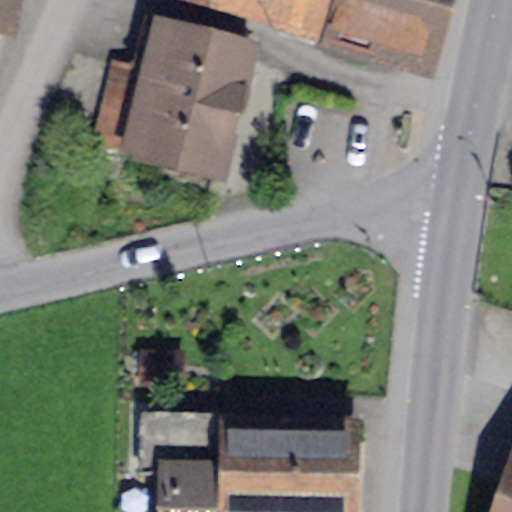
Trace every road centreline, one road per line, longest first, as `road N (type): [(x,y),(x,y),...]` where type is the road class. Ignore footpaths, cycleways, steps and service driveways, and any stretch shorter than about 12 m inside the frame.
road 1 (residential): [(0,295),(310,229),(447,224)]
road 2 (tertiary): [(422,511),(447,224)]
road 3 (tertiary): [(447,224),(492,0)]
road 4 (residential): [(0,180),(60,0)]
